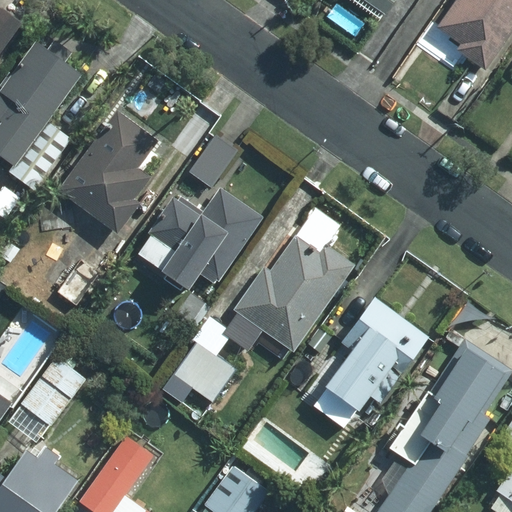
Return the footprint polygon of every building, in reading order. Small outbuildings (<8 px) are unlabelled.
[(357,0),(378,15),(389,0),(357,0)] [(454,50),(480,69),(511,24),(511,0),(455,0),(434,29),(457,45),(454,50)] [(0,41),(14,22),(0,11),(0,41)] [(30,38),(0,79),(0,153),(10,161),(5,167),(31,186),(67,138),(40,119),(74,72),(60,61),(67,50),(49,37),(42,47),(30,38)] [(112,108),(53,186),(111,229),(133,199),(127,196),(143,174),(130,165),(151,137),(112,108)] [(212,132),(186,168),(207,183),(232,147),(212,132)] [(168,195),(144,229),(167,246),(154,265),(180,283),(191,266),(210,279),(255,215),(216,186),(196,215),(168,195)] [(258,324),(288,344),(347,261),(320,241),(315,249),(294,234),(267,271),(261,266),(231,308),(234,309),(219,330),(242,346),(258,324)] [(73,307),(100,269),(77,252),(50,290),(73,307)] [(186,291),(173,309),(187,319),(200,301),(186,291)] [(371,297),(340,339),(346,344),(320,381),(355,406),(365,393),(377,401),(423,337),(425,335),(371,297)] [(136,337),(124,328),(111,345),(124,354),(136,337)] [(371,511),(418,511),(487,414),(496,420),(511,396),(511,384),(500,376),(506,367),(463,337),(389,445),(409,458),(371,511)] [(194,340),(171,371),(207,397),(230,365),(194,340)] [(52,356),(0,427),(26,447),(43,422),(45,423),(79,375),(52,356)] [(511,413),(496,437),(511,448),(511,461),(494,488),(511,500),(511,413)] [(313,425),(290,424),(289,441),(312,442),(313,425)] [(0,511),(49,511),(73,479),(50,462),(55,455),(41,446),(33,457),(21,449),(1,477),(0,475),(0,511)] [(147,511),(143,509),(140,511),(84,511),(88,508),(93,511),(105,511),(129,479),(102,459),(64,511),(147,511)] [(248,511),(264,490),(229,465),(206,498),(224,511),(248,511)]
